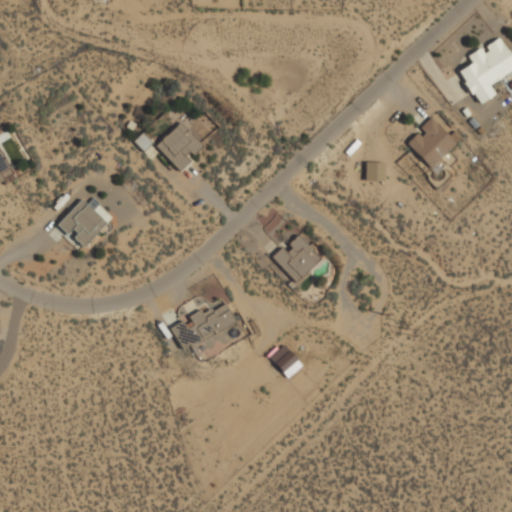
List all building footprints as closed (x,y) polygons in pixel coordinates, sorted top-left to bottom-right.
[(487,85),(511,69),(511,57),(499,37),(482,47),(481,46),(466,56),(470,62),(456,72),(477,105),(493,94),(487,85)] [(418,128),(420,130),(405,144),(428,168),(455,144),(430,117),(418,128)] [(201,145),(179,122),(154,146),(178,171),(191,159),(189,157),(201,145)] [(0,180),(11,174),(0,154),(0,180)] [(383,181),(383,163),(364,162),(364,181),(383,181)] [(105,223),(79,199),(55,225),(68,237),(69,235),(82,247),(105,223)] [(281,247),(270,257),(294,282),(320,259),(298,235),(283,249),(281,247)] [(180,351),(234,323),(223,303),(201,315),(199,310),(187,316),(188,319),(169,329),(180,351)] [(286,378),(300,365),(282,345),(268,358),(286,378)]
